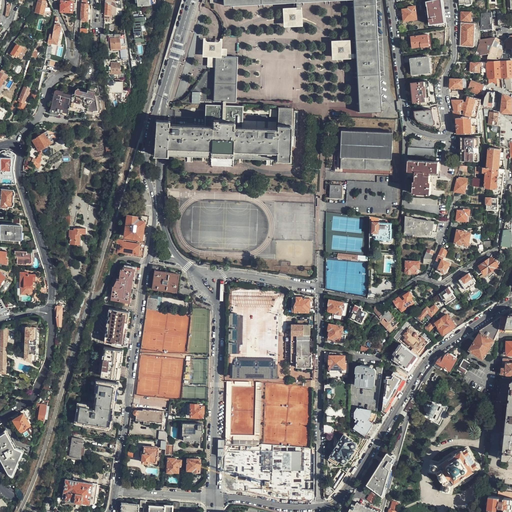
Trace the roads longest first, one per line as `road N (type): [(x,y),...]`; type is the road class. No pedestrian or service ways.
road 1 (residential): [(390,0),(408,129),(439,137),(449,125),(441,82),(453,57),(451,0)]
road 2 (residential): [(319,504),(345,495),(431,357),(511,302)]
road 3 (residential): [(149,256),(113,490)]
road 4 (residential): [(214,497),(217,301),(207,282)]
road 5 (residential): [(320,290),(319,504)]
road 6 (residential): [(181,260),(159,208),(168,78)]
road 7 (residential): [(0,145),(19,150),(19,177),(49,270),(51,311)]
road 8 (residential): [(168,78),(148,152),(149,256)]
road 9 (residential): [(421,277),(442,283),(497,247),(511,180)]
road 10 (residential): [(51,311),(48,363),(36,390),(0,418)]
road 11 (residential): [(78,0),(72,58),(50,0)]
